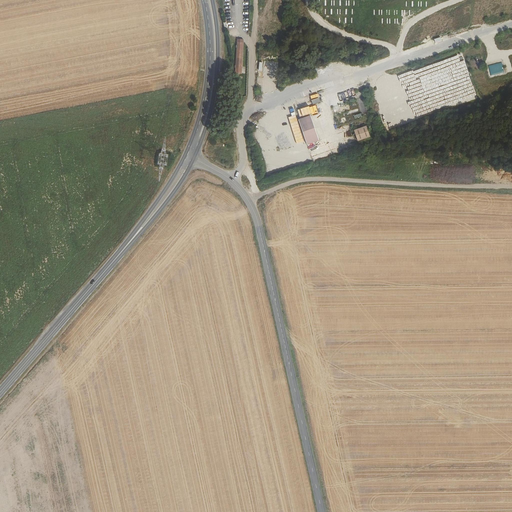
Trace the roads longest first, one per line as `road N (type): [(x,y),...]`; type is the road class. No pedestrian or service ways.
road 1 (tertiary): [(322,511),(254,214),(229,179)]
road 2 (track): [(249,203),(312,179),(511,187)]
road 3 (secondary): [(122,250),(0,392)]
road 4 (secondary): [(193,158),(216,78),(212,0)]
road 5 (secondary): [(202,0),(207,68),(185,154)]
